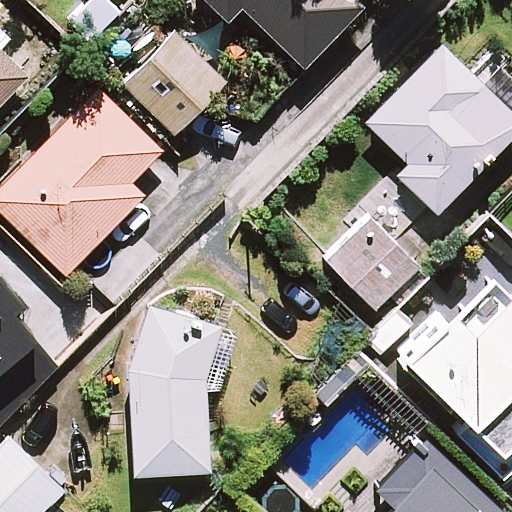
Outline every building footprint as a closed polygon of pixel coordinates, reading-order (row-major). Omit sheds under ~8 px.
[(207,0),(225,17),(239,2),(299,61),(359,1),(357,0),(207,0)] [(223,76),(169,23),(117,76),(171,129),(223,76)] [(511,124),(511,109),(437,40),(364,118),(406,157),(394,170),(434,207),(511,124)] [(0,96),(24,71),(0,48),(0,96)] [(158,145),(96,85),(0,184),(0,208),(64,270),(136,193),(123,181),(158,145)] [(416,258),(368,213),(325,259),(373,304),(416,258)] [(0,394),(25,373),(4,349),(35,322),(0,280),(0,394)] [(511,370),(511,298),(502,289),(469,323),(447,301),(400,349),(467,415),(454,428),(499,472),(511,458),(511,382),(506,377),(511,370)] [(204,309),(137,309),(137,334),(128,334),(129,467),(204,467),(204,309)] [(35,511),(61,486),(6,434),(0,440),(0,510),(2,511),(35,511)] [(505,511),(439,447),(374,511),(505,511)]
